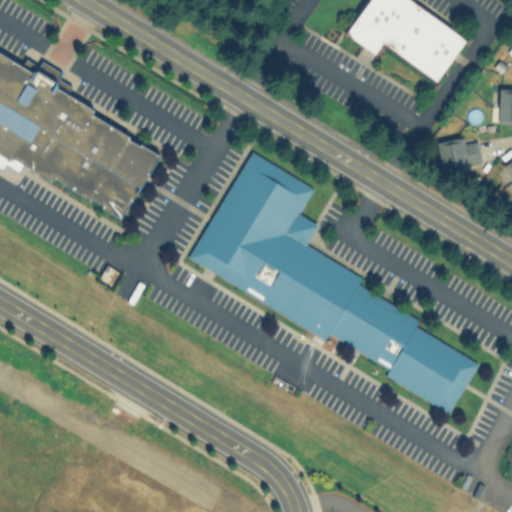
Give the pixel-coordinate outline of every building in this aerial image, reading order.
[(379,43),(435,80),(464,36),(409,0),(365,0),(343,33),(373,53),(379,43)] [(0,49),(33,69),(39,60),(61,73),(55,83),(95,107),(93,110),(129,133),(127,136),(140,144),(142,141),(159,151),(119,216),(53,175),(50,180),(22,163),(17,170),(6,163),(2,170),(0,168),(0,49)] [(511,88),(497,88),(497,105),(491,105),(491,121),(511,121),(511,88)] [(475,137),(465,139),(464,136),(436,140),(441,172),(479,166),(475,137)] [(187,256),(324,340),(329,332),(387,368),(384,374),(447,413),(477,363),(415,324),(419,317),(359,282),(361,277),(307,241),(315,224),(300,214),(312,188),(249,151),(187,256)] [(511,158),(502,164),(511,182),(511,158)]
